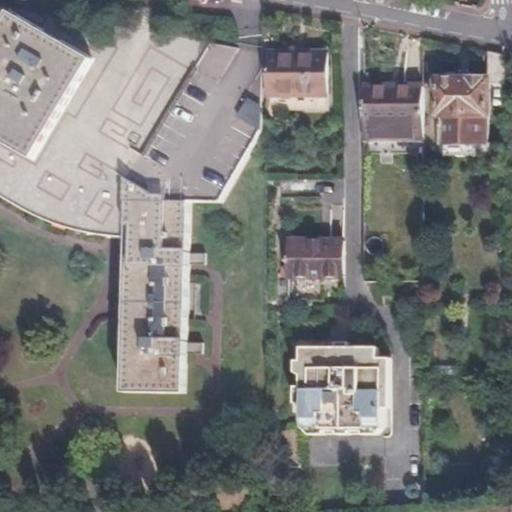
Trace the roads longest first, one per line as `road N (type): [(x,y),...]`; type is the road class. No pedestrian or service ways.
road 1 (residential): [(352,6),(354,271),(365,300),(396,331)]
road 2 (residential): [(352,6),(499,30)]
